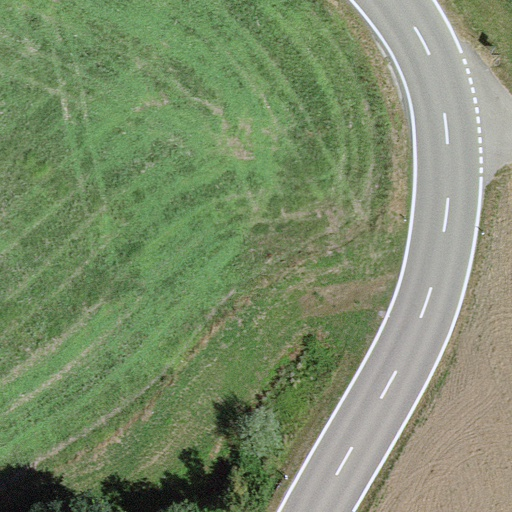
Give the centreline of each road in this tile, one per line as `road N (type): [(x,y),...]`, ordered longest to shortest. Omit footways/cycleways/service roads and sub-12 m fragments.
road 1 (tertiary): [(329,511),(414,364),(439,302),(456,241),(460,120)]
road 2 (tertiary): [(403,0),(436,55),(460,120)]
